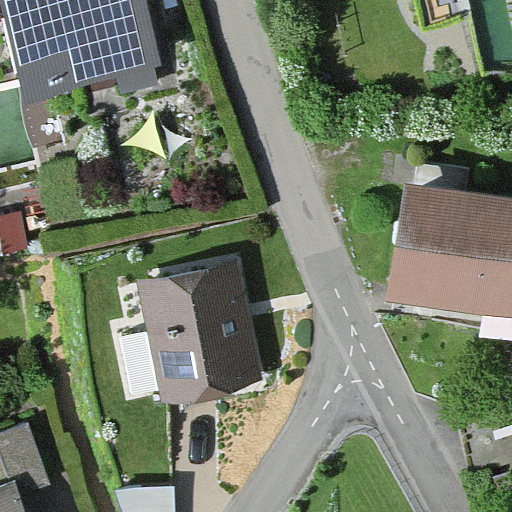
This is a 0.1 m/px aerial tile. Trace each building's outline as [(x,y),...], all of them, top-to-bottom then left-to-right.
[(104,97),(161,84),(141,0),(0,0),(0,3),(20,89),(98,71),(104,97)] [(380,298),(511,313),(511,192),(395,178),(380,298)] [(0,212),(0,245),(28,245),(27,212),(0,212)] [(132,279),(156,400),(255,380),(231,259),(132,279)] [(49,480),(26,421),(0,430),(0,511),(13,511),(7,496),(49,480)] [(176,511),(170,476),(124,484),(128,511),(176,511)]
